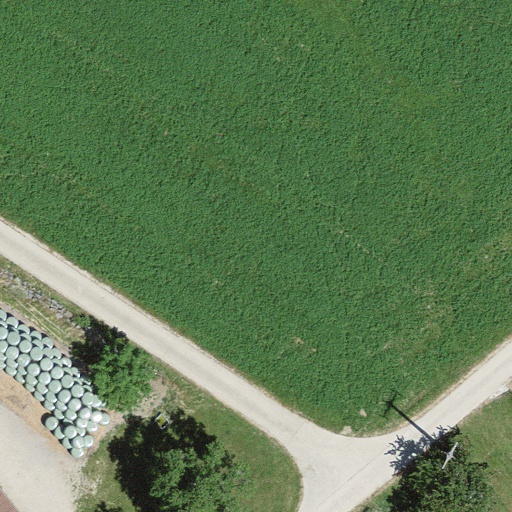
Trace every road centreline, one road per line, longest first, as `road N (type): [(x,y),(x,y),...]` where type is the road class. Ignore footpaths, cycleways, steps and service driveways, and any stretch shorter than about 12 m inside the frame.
road 1 (unclassified): [(0,223),(354,464)]
road 2 (unclassified): [(354,464),(511,333)]
